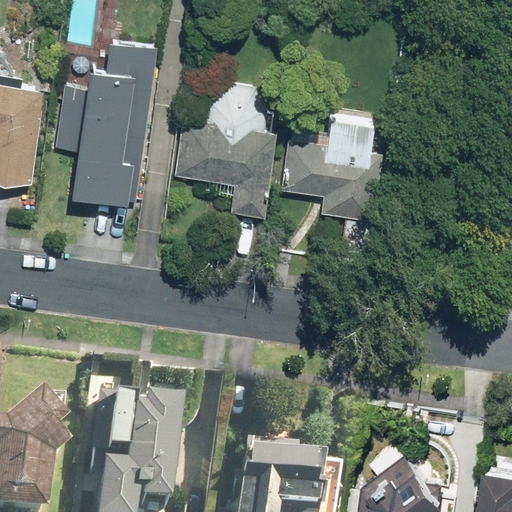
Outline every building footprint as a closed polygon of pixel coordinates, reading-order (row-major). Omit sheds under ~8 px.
[(0,170),(37,174),(47,80),(26,77),(27,67),(0,64),(0,170)] [(104,82),(70,79),(61,177),(85,179),(84,189),(139,194),(145,129),(150,130),(155,69),(123,66),(122,80),(105,78),(104,82)] [(253,81),(253,76),(189,70),(180,170),(211,173),(210,184),(237,186),(235,204),(274,207),(284,101),(265,99),(267,82),(253,81)] [(333,125),(292,124),(289,186),(325,188),(325,209),(382,211),(386,114),(333,111),(333,125)] [(0,511),(50,511),(57,466),(66,458),(70,427),(45,396),(11,424),(0,422),(0,511)] [(106,465),(100,511),(141,511),(142,508),(175,511),(186,405),(101,396),(95,454),(129,457),(127,467),(106,465)] [(456,511),(458,497),(427,460),(425,462),(405,438),(400,438),(375,459),(382,469),(369,479),(356,478),(353,511),(456,511)] [(324,511),(328,460),(238,454),(234,511),(324,511)] [(511,511),(511,456),(497,455),(490,511),(511,511)]
